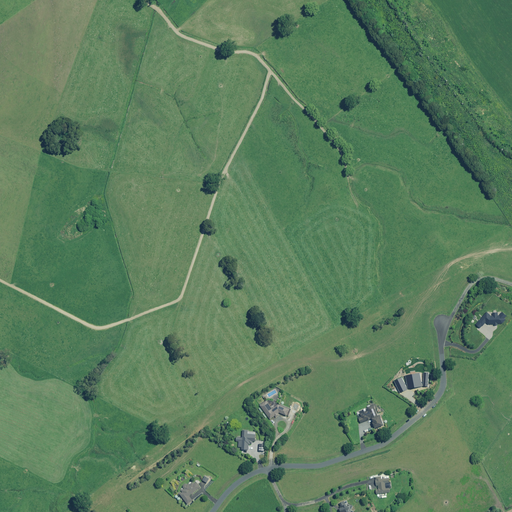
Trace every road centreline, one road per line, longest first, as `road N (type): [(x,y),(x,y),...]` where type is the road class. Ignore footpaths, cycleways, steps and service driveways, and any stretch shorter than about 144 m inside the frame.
road 1 (residential): [(267,469),(322,464),(395,435),(441,390),(441,327)]
road 2 (residential): [(267,469),(292,504),(366,482)]
